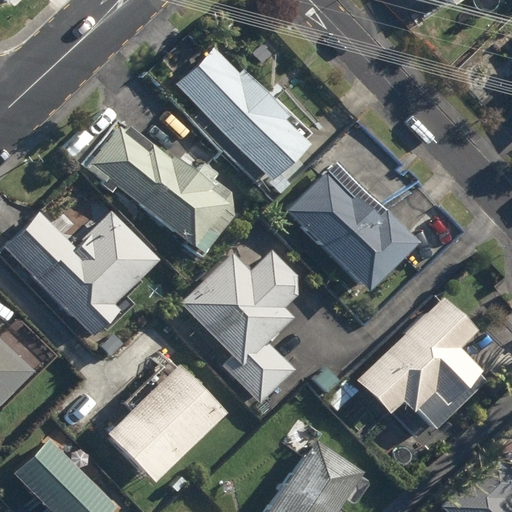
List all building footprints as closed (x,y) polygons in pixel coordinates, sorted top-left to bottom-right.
[(167,86),(265,194),(286,175),(275,162),(294,146),(271,122),(276,117),(235,71),(230,76),(207,50),(167,86)] [(145,219),(185,255),(217,218),(215,195),(201,182),(206,177),(193,166),(185,175),(165,157),(160,162),(123,129),(118,134),(113,130),(82,165),(100,181),(95,187),(102,193),(107,187),(136,212),(131,218),(140,225),(145,219)] [(277,213),(349,292),(401,244),(370,211),(409,182),(360,129),(314,172),(317,176),(277,213)] [(230,167),(239,179),(244,176),(234,164),(230,167)] [(398,251),(417,272),(459,234),(436,209),(406,238),(408,241),(398,251)] [(0,243),(0,254),(77,339),(106,313),(100,306),(148,261),(103,213),(64,250),(32,214),(0,243)] [(213,368),(246,404),(283,371),(257,342),(281,320),(272,310),(284,299),(286,278),(263,252),(241,272),(227,255),(173,304),(223,360),(213,368)] [(380,409),(408,439),(468,383),(461,376),(465,373),(443,350),(462,333),(432,300),(344,382),(374,415),(380,409)] [(30,331),(14,345),(35,369),(50,356),(30,331)] [(93,349),(101,358),(115,345),(106,336),(93,349)] [(0,390),(19,373),(0,352),(0,390)] [(88,438),(133,485),(208,414),(172,376),(174,374),(162,362),(115,406),(118,409),(88,438)] [(306,381),(319,395),(334,382),(321,367),(306,381)] [(476,388),(484,397),(494,388),(485,379),(476,388)] [(319,403),(329,413),(343,399),(333,389),(319,403)] [(110,511),(113,510),(53,442),(14,476),(46,511),(110,511)] [(430,508),(433,511),(509,511),(499,500),(511,487),(511,485),(511,484),(511,483),(511,444),(510,442),(490,460),(487,457),(430,508)] [(254,511),(318,511),(347,473),(305,443),(254,511)] [(176,477),(167,485),(173,491),(183,483),(176,477)]
